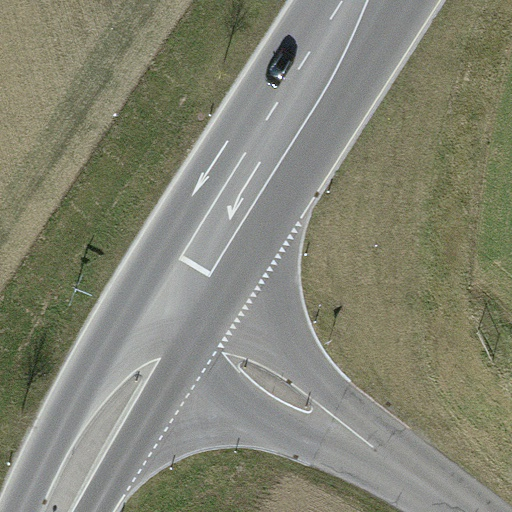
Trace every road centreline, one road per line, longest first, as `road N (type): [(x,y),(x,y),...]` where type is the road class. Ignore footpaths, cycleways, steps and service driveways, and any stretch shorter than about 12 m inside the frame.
road 1 (unclassified): [(475,511),(167,310)]
road 2 (secondary): [(364,0),(167,310)]
road 3 (secondary): [(167,310),(59,511)]
